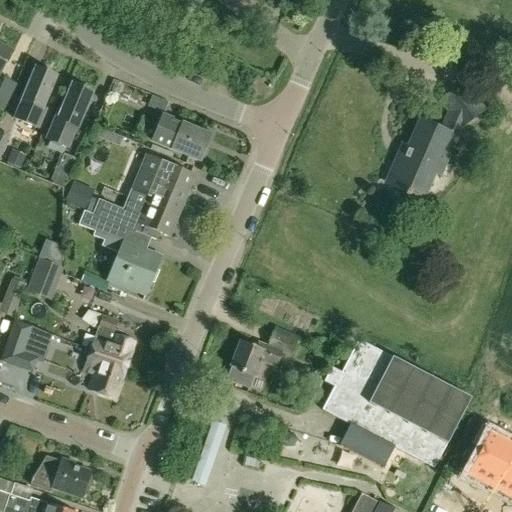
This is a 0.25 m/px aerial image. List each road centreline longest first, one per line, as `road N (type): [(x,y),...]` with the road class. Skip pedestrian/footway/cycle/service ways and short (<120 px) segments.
road 1 (tertiary): [(139,454),(163,413),(277,128)]
road 2 (unclassified): [(277,128),(164,84),(112,53),(54,0)]
road 3 (residential): [(139,454),(0,406)]
road 4 (tertiary): [(277,128),(339,0)]
